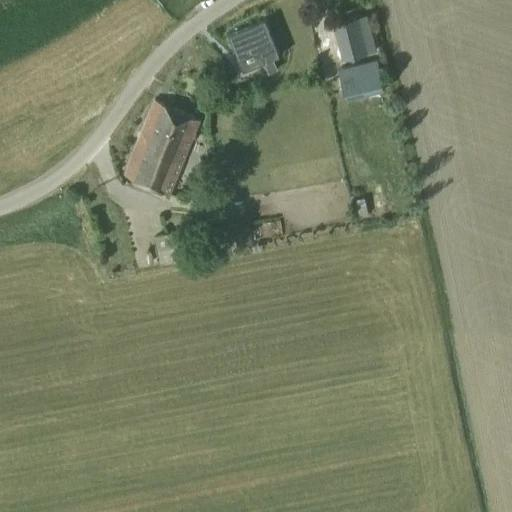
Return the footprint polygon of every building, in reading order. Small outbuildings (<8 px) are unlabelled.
[(344,59),(374,51),(369,32),(366,18),(358,20),(358,18),(334,24),(344,59)] [(237,60),(259,51),(264,62),(279,56),(265,20),(227,35),(237,60)] [(341,69),(348,96),(386,86),(379,59),(341,69)] [(199,119),(154,100),(124,176),(169,194),(191,138),(199,119)] [(233,233),(235,245),(251,242),(249,230),(233,233)] [(167,232),(154,234),(160,260),(173,258),(167,232)]
